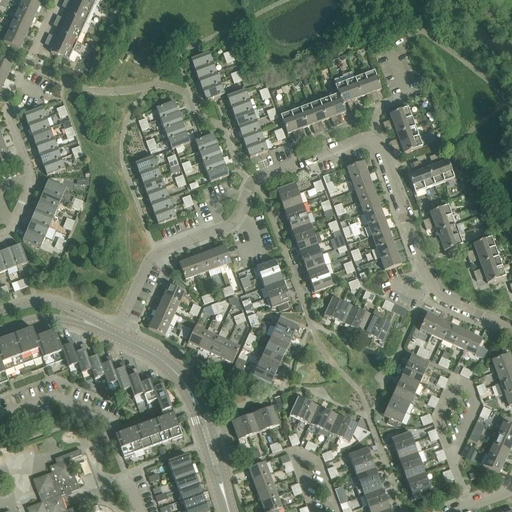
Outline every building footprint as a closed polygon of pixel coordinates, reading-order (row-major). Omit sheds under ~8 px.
[(26,0),(23,0),(19,10),(35,17),(40,6),(26,0)] [(65,0),(64,3),(91,15),(95,6),(81,0),(75,0),(75,3),(69,0),(65,0)] [(70,12),(68,16),(86,25),(91,15),(64,3),(62,8),(70,12)] [(30,28),(35,17),(19,10),(14,21),(30,28)] [(56,21),(82,34),(86,25),(68,16),(66,21),(58,17),(56,21)] [(30,28),(14,21),(8,32),(25,39),(30,28)] [(78,43),(82,34),(56,21),(53,26),(62,30),(60,35),(78,43)] [(19,51),(25,39),(8,32),(3,43),(19,51)] [(49,36),(47,40),(73,52),(78,43),(60,35),(58,40),(49,36)] [(69,62),(73,52),(47,40),(45,45),(53,49),(51,54),(69,62)] [(191,61),(195,72),(213,65),(209,54),(191,61)] [(0,61),(0,74),(7,78),(12,67),(0,61)] [(195,72),(198,82),(217,75),(213,65),(195,72)] [(374,103),(379,102),(376,93),(381,91),(374,72),(364,76),(374,103)] [(198,82),(202,92),(220,85),(217,75),(198,82)] [(374,103),(364,76),(355,80),(362,98),(366,96),(369,105),(374,103)] [(357,100),(362,98),(355,80),(345,83),(355,110),(360,109),(357,100)] [(355,110),(345,83),(335,87),(339,95),(342,105),(343,105),(347,103),(350,112),(355,110)] [(224,96),(220,85),(202,92),(206,102),(224,96)] [(227,98),(231,109),(249,102),(245,91),(227,98)] [(346,114),(343,105),(342,105),(339,95),(329,99),(339,126),(343,124),(340,116),(346,114)] [(339,126),(329,99),(319,103),(326,121),(331,119),(334,128),(339,126)] [(249,102),(231,109),(235,119),(253,112),(249,102)] [(178,114),(174,103),(156,110),(160,121),(178,114)] [(322,123),(326,121),(319,103),(310,106),(320,133),(325,131),(322,123)] [(320,133),(310,106),(300,110),(307,128),(312,127),(315,135),(320,133)] [(24,116),(28,126),(47,119),(43,109),(24,116)] [(383,124),(384,129),(411,119),(408,109),(389,116),(391,121),(383,124)] [(303,130),(307,128),(300,110),(291,113),(301,140),(306,139),(303,130)] [(257,122),(253,112),(235,119),(239,129),(257,122)] [(281,117),(288,136),(293,134),(296,142),(301,140),(291,113),(281,117)] [(182,124),(178,114),(160,121),(164,131),(182,124)] [(32,136),(50,129),(47,119),(28,126),(32,136)] [(394,131),(396,135),(415,128),(411,119),(384,129),(386,134),(394,131)] [(257,122),(239,129),(242,139),(261,132),(257,122)] [(167,141),(186,134),(182,124),(164,131),(167,141)] [(390,143),(391,148),(419,138),(415,128),(396,135),(398,140),(390,143)] [(54,140),(50,129),(32,136),(36,146),(54,140)] [(242,139),(246,149),(265,142),(261,132),(242,139)] [(189,144),(186,134),(167,141),(171,151),(176,150),(183,147),(189,144)] [(195,143),(199,153),(217,147),(213,136),(195,143)] [(422,148),(419,138),(391,148),(393,153),(402,150),(404,155),(422,148)] [(39,157),(58,150),(54,140),(36,146),(39,157)] [(268,153),(265,142),(246,149),(250,160),(268,153)] [(221,157),(217,147),(199,153),(203,164),(221,157)] [(0,165),(11,161),(6,149),(0,151),(0,165)] [(62,160),(58,150),(39,157),(43,167),(62,160)] [(438,155),(434,157),(444,184),(454,180),(447,161),(442,163),(438,155)] [(203,164),(206,174),(225,167),(221,157),(203,164)] [(428,169),(434,187),(444,184),(434,157),(429,158),(432,167),(428,169)] [(135,165),(139,175),(157,168),(153,158),(135,165)] [(65,170),(62,160),(43,167),(47,177),(65,170)] [(420,162),(415,164),(425,191),(434,187),(428,169),(423,170),(420,162)] [(347,169),(351,180),(367,174),(363,163),(347,169)] [(415,195),(425,191),(415,164),(410,165),(413,174),(408,176),(415,195)] [(229,177),(225,167),(206,174),(210,184),(229,177)] [(161,178),(157,168),(139,175),(143,185),(161,178)] [(355,192),(372,186),(367,174),(351,180),(355,192)] [(165,189),(161,178),(143,185),(147,195),(165,189)] [(48,181),(44,192),(62,199),(66,189),(48,181)] [(278,195),(281,202),(299,195),(295,185),(274,192),(276,196),(278,195)] [(376,197),(372,186),(355,192),(360,203),(376,197)] [(169,199),(165,189),(147,195),(150,205),(169,199)] [(39,202),(57,209),(62,199),(44,192),(39,202)] [(302,205),(299,195),(281,202),(283,209),(281,209),(282,213),(302,205)] [(364,214),(380,208),(376,197),(360,203),(364,214)] [(173,209),(169,199),(150,205),(154,216),(173,209)] [(53,219),(57,209),(39,202),(35,211),(53,219)] [(306,215),(302,205),(282,213),(284,216),(286,215),(288,222),(306,215)] [(423,222),(424,227),(452,217),(448,207),(429,214),(431,219),(423,222)] [(384,220),(380,208),(364,214),(368,226),(384,220)] [(177,219),(173,209),(154,216),(158,226),(177,219)] [(31,221),(49,229),(53,219),(35,211),(31,221)] [(310,226),(306,215),(288,222),(290,229),(289,229),(290,233),(310,226)] [(435,228),(436,233),(455,226),(452,217),(424,227),(426,232),(435,228)] [(372,237),(388,231),(384,220),(368,226),(372,237)] [(31,221),(27,231),(44,239),(49,229),(31,221)] [(314,236),(310,226),(290,233),(291,237),(293,236),(296,243),(314,236)] [(430,241),(431,246),(459,236),(455,226),(436,233),(438,238),(430,241)] [(44,239),(27,231),(22,242),(40,249),(44,239)] [(392,242),(388,231),(372,237),(376,249),(392,242)] [(314,236),(296,243),(298,249),(296,250),(298,254),(317,246),(322,244),(318,234),(314,236)] [(463,246),(459,236),(431,246),(433,251),(442,247),(444,253),(463,246)] [(466,254),(468,259),(495,248),(492,238),(473,245),(475,250),(466,254)] [(380,260),(397,254),(392,242),(376,249),(380,260)] [(10,250),(17,268),(28,264),(21,246),(10,250)] [(321,256),(317,246),(298,254),(299,257),(301,257),(303,263),(321,256)] [(224,247),(213,252),(219,268),(231,264),(224,247)] [(478,260),(480,265),(499,258),(495,248),(468,259),(470,263),(478,260)] [(0,253),(7,272),(17,268),(10,250),(0,253)] [(213,252),(201,256),(208,273),(219,268),(213,252)] [(401,266),(397,254),(380,260),(385,272),(401,266)] [(201,256),(190,260),(196,277),(208,273),(201,256)] [(325,266),(321,256),(303,263),(306,270),(304,270),(305,274),(325,266)] [(473,273),(475,278),(503,268),(499,258),(480,265),(482,270),(473,273)] [(185,281),(196,277),(190,260),(178,264),(185,281)] [(256,280),(260,279),(278,272),(276,266),(278,265),(277,261),(253,270),(256,280)] [(329,277),(325,266),(305,274),(306,278),(308,277),(311,283),(329,277)] [(506,278),(503,268),(475,278),(477,282),(485,279),(487,285),(506,278)] [(281,279),(278,272),(260,279),(264,289),(284,281),(283,278),(281,279)] [(333,287),(329,277),(311,283),(313,290),(311,291),(313,295),(333,287)] [(268,299),(286,292),(284,286),(286,285),(284,281),(264,289),(268,299)] [(168,286),(163,297),(179,304),(184,293),(168,286)] [(288,299),(286,292),(268,299),(272,310),(277,308),(279,313),(289,310),(287,304),(290,303),(292,302),(291,298),(288,299)] [(179,304),(163,297),(158,308),(174,315),(179,304)] [(328,318),(334,321),(342,304),(332,299),(323,319),(327,321),(328,318)] [(352,308),(342,304),(334,321),(340,324),(339,326),(343,328),(352,308)] [(193,305),(191,310),(198,313),(200,309),(193,305)] [(169,326),(174,315),(158,308),(153,319),(169,326)] [(361,312),(352,308),(343,328),(346,330),(347,327),(353,330),(361,312)] [(198,313),(191,310),(189,314),(196,318),(198,313)] [(371,317),(361,312),(353,330),(360,333),(359,335),(362,337),(371,317)] [(419,331),(430,336),(438,320),(427,315),(419,331)] [(170,336),(179,318),(176,316),(167,335),(170,336)] [(381,322),(371,317),(362,337),(366,339),(367,336),(373,339),(381,322)] [(275,328),(293,336),(296,330),(298,331),(300,327),(280,318),(275,328)] [(164,338),(169,326),(153,319),(148,330),(164,338)] [(449,325),(438,320),(430,336),(441,341),(449,325)] [(392,326),(381,322),(373,339),(380,342),(379,344),(382,346),(392,326)] [(441,341),(452,346),(460,330),(449,325),(441,341)] [(183,327),(181,332),(188,335),(190,331),(183,327)] [(188,344),(199,349),(206,333),(195,328),(188,344)] [(290,343),(293,336),(275,328),(271,338),(291,347),(292,344),(290,343)] [(36,339),(35,336),(32,329),(0,340),(0,384),(8,382),(4,372),(42,359),(45,368),(65,361),(66,360),(61,349),(55,332),(36,339)] [(471,335),(460,330),(452,346),(463,351),(471,335)] [(188,335),(181,332),(179,336),(186,340),(188,335)] [(210,354),(217,338),(206,333),(199,349),(210,354)] [(482,341),(471,335),(463,351),(475,357),(482,341)] [(228,343),(217,338),(210,354),(221,359),(228,343)] [(289,351),(291,347),(271,338),(266,348),(284,356),(287,350),(289,351)] [(68,369),(77,365),(78,365),(74,355),(75,355),(71,345),(73,345),(71,339),(67,340),(69,346),(61,349),(66,360),(65,361),(68,369)] [(239,348),(228,343),(221,359),(232,364),(239,348)] [(81,375),(90,371),(91,371),(87,361),(88,361),(84,352),(86,351),(84,345),(80,347),(82,353),(75,355),(74,355),(78,365),(77,365),(81,375)] [(281,363),(284,356),(266,348),(262,358),(282,367),(283,364),(281,363)] [(420,348),(417,356),(421,358),(425,350),(420,348)] [(425,350),(421,358),(426,360),(429,352),(425,350)] [(94,381),(103,377),(104,377),(100,367),(101,367),(97,358),(99,357),(97,351),(93,353),(95,358),(88,361),(87,361),(91,371),(90,371),(94,381)] [(496,373),(511,367),(511,365),(508,355),(492,361),(496,373)] [(409,361),(406,367),(424,375),(429,365),(409,356),(407,360),(409,361)] [(103,377),(109,392),(118,388),(119,388),(117,383),(114,373),(111,364),(112,363),(110,357),(106,359),(108,365),(101,367),(100,367),(104,377),(103,377)] [(280,370),(282,367),(262,358),(257,368),(275,376),(278,369),(280,370)] [(119,388),(118,388),(120,393),(130,389),(127,379),(124,370),(125,369),(123,363),(119,365),(121,371),(114,373),(117,383),(119,388)] [(420,385),(424,375),(406,367),(403,373),(401,372),(400,376),(420,385)] [(511,379),(511,367),(496,373),(501,384),(511,379)] [(22,376),(31,373),(28,368),(20,371),(22,376)] [(272,382),(275,376),(257,368),(253,378),(272,387),(274,383),(272,382)] [(133,399),(143,395),(140,385),(137,376),(139,375),(136,369),(132,371),(134,376),(127,379),(130,389),(133,399)] [(463,369),(460,376),(465,378),(468,371),(463,369)] [(468,371),(465,378),(469,380),(473,373),(468,371)] [(146,405),(156,401),(157,401),(153,390),(150,382),(152,381),(150,375),(145,377),(148,383),(140,385),(143,395),(146,405)] [(415,395),(420,385),(400,376),(398,379),(400,380),(397,386),(415,395)] [(440,377),(438,382),(446,385),(448,381),(440,377)] [(161,387),(153,390),(157,401),(156,401),(161,413),(172,409),(163,386),(165,385),(163,379),(158,381),(161,387)] [(505,395),(511,392),(511,379),(501,384),(505,395)] [(438,382),(436,387),(444,390),(446,385),(438,382)] [(411,404),(415,395),(397,386),(394,393),(393,392),(391,395),(411,404)] [(406,414),(411,404),(391,395),(389,399),(391,400),(388,406),(406,414)] [(300,421),(308,404),(302,401),(303,399),(299,397),(290,417),(300,421)] [(431,397),(429,402),(437,405),(439,400),(431,397)] [(429,402),(427,406),(435,410),(437,405),(429,402)] [(315,407),(308,404),(300,421),(310,426),(319,406),(316,405),(315,407)] [(269,410),(262,412),(269,430),(280,426),(272,406),(268,407),(269,410)] [(319,406),(310,426),(320,430),(328,413),(322,410),(323,408),(319,406)] [(401,425),(406,414),(388,406),(385,413),(383,412),(382,416),(389,419),(387,425),(394,428),(397,427),(398,424),(401,425)] [(182,438),(174,416),(173,412),(167,414),(168,416),(154,421),(154,419),(148,421),(149,423),(121,434),(120,432),(114,434),(124,459),(134,455),(134,454),(171,440),(171,442),(182,438)] [(251,414),(259,434),(269,430),(262,412),(256,414),(255,412),(251,414)] [(334,416),(328,413),(320,430),(330,435),(339,415),(335,414),(334,416)] [(248,417),(242,420),(249,438),(259,434),(251,414),(248,415),(248,417)] [(339,439),(347,422),(341,419),(342,417),(339,415),(330,435),(339,439)] [(238,442),(249,438),(242,420),(235,422),(235,420),(231,421),(238,442)] [(354,425),(347,422),(339,439),(350,444),(359,424),(355,422),(354,425)] [(499,434),(511,439),(511,426),(503,423),(499,434)] [(474,430),(472,435),(479,438),(481,433),(474,430)] [(392,444),(395,451),(413,444),(410,434),(389,441),(390,445),(392,444)] [(509,452),(511,445),(511,439),(499,434),(493,445),(509,452)] [(472,435),(469,439),(477,443),(479,438),(472,435)] [(417,454),(413,444),(395,451),(397,457),(395,458),(396,461),(417,454)] [(489,456),(504,463),(509,452),(493,445),(489,456)] [(467,446),(461,457),(469,461),(474,449),(467,446)] [(349,456),(353,466),(371,459),(369,453),(371,452),(369,449),(349,456)] [(73,511),(73,509),(66,511),(61,498),(79,491),(68,462),(82,456),(80,451),(54,460),(56,465),(49,468),(52,474),(33,481),(41,504),(27,509),(27,511),(73,511)] [(421,464),(417,454),(396,461),(398,465),(400,464),(402,471),(421,464)] [(168,463),(171,473),(191,465),(187,455),(168,463)] [(499,475),(504,463),(489,456),(483,467),(499,475)] [(373,466),(371,459),(353,466),(356,477),(377,469),(375,466),(373,466)] [(249,470),(253,481),(269,475),(265,464),(249,470)] [(425,474),(421,464),(402,471),(405,478),(403,478),(404,482),(425,474)] [(194,475),(191,465),(171,473),(175,482),(194,475)] [(356,477),(360,487),(378,480),(376,473),(378,473),(377,469),(356,477)] [(429,484),(425,474),(404,482),(405,485),(408,485),(410,491),(429,484)] [(175,482),(178,492),(198,485),(194,475),(175,482)] [(274,486),(269,475),(253,481),(257,492),(274,486)] [(360,487),(355,489),(359,498),(364,497),(384,489),(383,486),(381,487),(378,480),(360,487)] [(432,495),(429,484),(410,491),(412,498),(410,498),(412,503),(432,495)] [(201,494),(198,485),(178,492),(182,501),(201,494)] [(278,498),(274,486),(257,492),(261,504),(278,498)] [(364,497),(368,507),(386,500),(383,494),(385,493),(384,489),(364,497)] [(344,493),(337,495),(340,505),(348,503),(344,493)] [(182,501),(186,511),(205,504),(201,494),(182,501)] [(261,504),(264,511),(274,511),(277,511),(282,509),(278,498),(261,504)] [(388,507),(386,500),(368,507),(369,511),(384,511),(391,509),(390,506),(388,507)]
